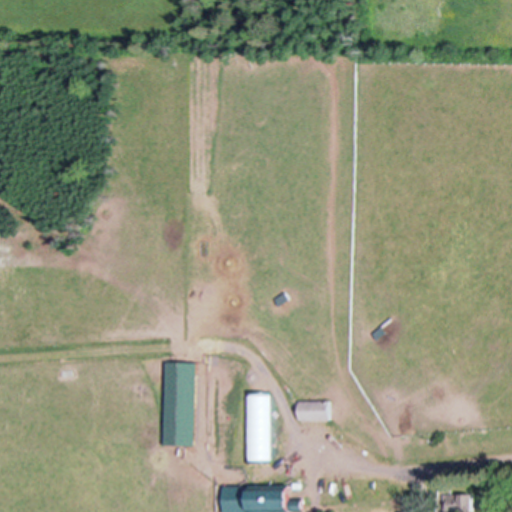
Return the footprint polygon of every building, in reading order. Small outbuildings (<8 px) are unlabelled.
[(286,289),(292,297),(282,305),(276,297),(286,289)] [(382,323),(388,330),(379,338),(373,331),(382,323)] [(301,398),(331,397),(332,417),(301,418),(301,398)] [(292,480),(292,487),(295,490),(292,493),(292,495),(304,494),(304,507),(225,509),(225,482),(292,480)] [(447,510),(446,491),(452,490),(476,490),(476,509),(447,510)]
